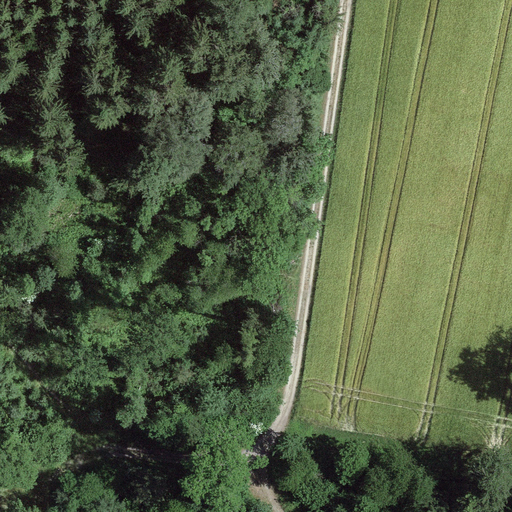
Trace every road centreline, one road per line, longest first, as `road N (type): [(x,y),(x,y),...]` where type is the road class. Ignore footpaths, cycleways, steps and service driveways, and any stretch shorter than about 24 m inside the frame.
road 1 (track): [(347,0),(291,388),(252,461),(265,495)]
road 2 (track): [(252,461),(129,451),(96,440),(54,473),(28,511)]
road 3 (track): [(96,440),(0,329)]
